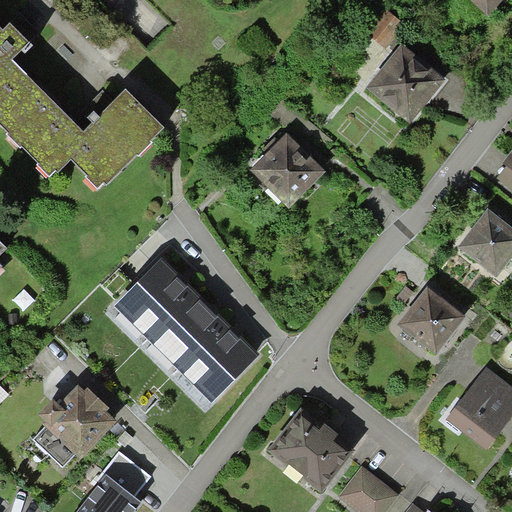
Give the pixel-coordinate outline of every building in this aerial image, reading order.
[(470,0),(485,12),(496,0),(470,0)] [(381,50),(398,27),(380,14),(363,37),(381,50)] [(101,192),(164,131),(127,94),(83,137),(11,64),(32,43),(13,24),(5,31),(0,26),(0,127),(53,181),(72,162),(101,192)] [(406,123),(440,77),(397,45),(363,91),(406,123)] [(282,208),(318,172),(282,135),(246,171),(282,208)] [(511,152),(501,167),(511,174),(511,152)] [(497,279),(511,258),(511,229),(488,211),(458,250),(497,279)] [(212,401),(257,355),(235,334),(213,313),(182,283),(161,262),(116,308),(212,401)] [(430,353),(458,317),(421,288),(393,325),(430,353)] [(502,425),(511,410),(511,383),(487,365),(448,417),(486,446),(502,425)] [(66,472),(114,422),(78,387),(59,406),(52,398),(36,415),(47,425),(33,439),(66,472)] [(347,446),(300,408),(269,446),(316,483),(347,446)] [(384,511),(400,493),(362,463),(339,493),(364,511),(384,511)] [(134,511),(151,491),(123,469),(101,499),(89,490),(72,511),(134,511)] [(429,511),(415,501),(407,511),(429,511)]
